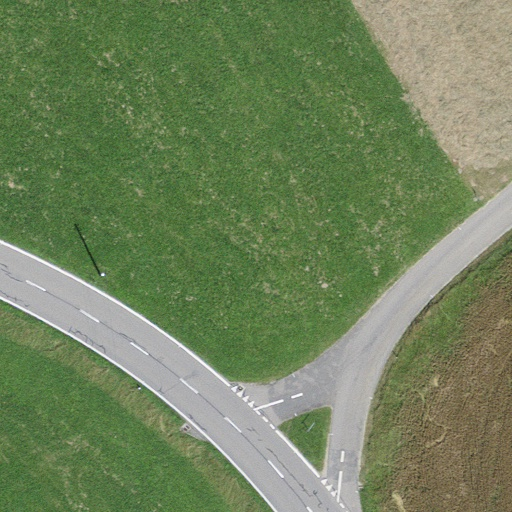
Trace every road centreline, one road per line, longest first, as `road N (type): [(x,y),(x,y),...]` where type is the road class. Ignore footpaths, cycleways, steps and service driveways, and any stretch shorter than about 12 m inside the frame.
road 1 (unclassified): [(272,458),(363,304),(511,169)]
road 2 (secondary): [(272,458),(239,420),(96,318),(0,270)]
